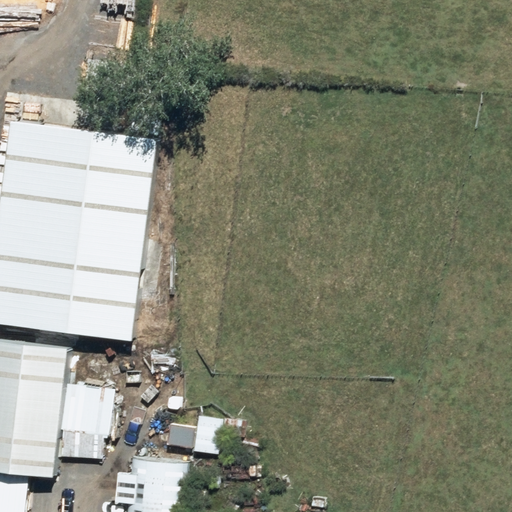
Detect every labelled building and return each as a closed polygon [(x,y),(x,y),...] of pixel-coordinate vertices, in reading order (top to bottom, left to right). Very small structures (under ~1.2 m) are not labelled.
[(0,324),(143,340),(166,133),(3,115),(0,141),(0,216),(6,217),(0,273),(0,324)] [(77,343),(0,333),(0,467),(62,474),(63,458),(111,464),(119,389),(73,383),(77,343)] [(163,419),(161,446),(224,452),(228,416),(203,414),(202,423),(163,419)] [(132,511),(181,511),(185,457),(135,454),(134,468),(123,467),(121,499),(133,500),(132,511)] [(31,511),(32,490),(0,489),(0,511),(31,511)]
